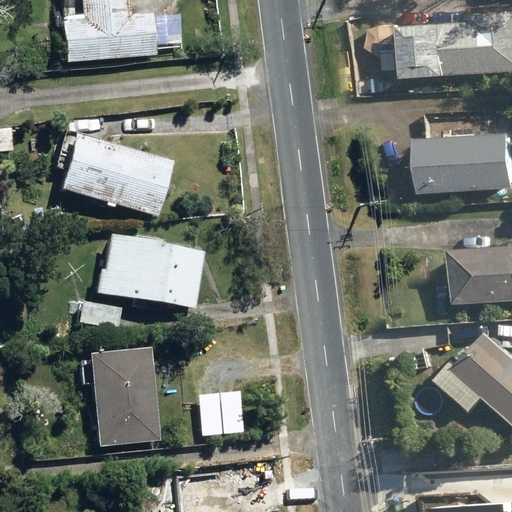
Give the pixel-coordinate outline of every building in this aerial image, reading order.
[(62,27),(65,68),(156,60),(155,51),(161,51),(161,54),(182,51),(179,19),(153,22),(153,18),(131,20),(128,0),(79,0),(81,25),(62,27)] [(412,32),(413,84),(456,83),(455,78),(511,76),(511,17),(482,18),(482,27),(452,27),(452,31),(412,32)] [(120,116),(119,136),(158,137),(158,117),(120,116)] [(0,137),(0,145),(2,156),(13,154),(9,136),(0,137)] [(511,137),(427,144),(432,199),(511,192),(511,137)] [(60,196),(159,222),(173,167),(74,142),(60,196)] [(95,300),(195,314),(203,260),(160,254),(160,249),(108,241),(103,278),(98,277),(95,300)] [(511,251),(459,255),(462,308),(511,304),(511,251)] [(492,401),(511,419),(511,347),(499,336),(455,384),(483,410),(492,401)] [(87,361),(97,452),(159,446),(150,354),(87,361)] [(186,409),(190,437),(207,435),(203,406),(186,409)] [(236,511),(163,502),(161,511),(236,511)]
